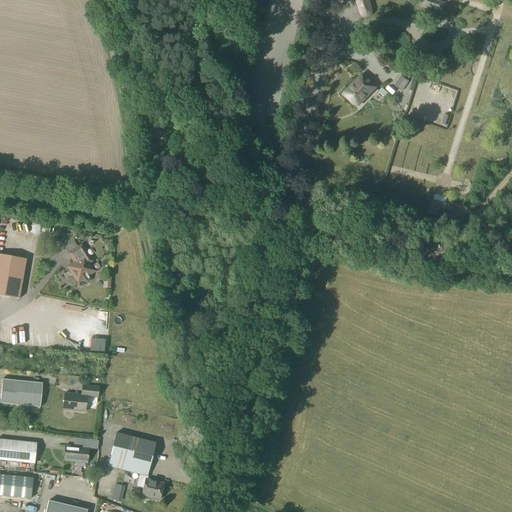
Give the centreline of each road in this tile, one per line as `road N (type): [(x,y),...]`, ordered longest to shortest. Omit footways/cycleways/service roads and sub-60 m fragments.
road 1 (unclassified): [(218,511),(284,230)]
road 2 (unclassified): [(511,273),(284,230)]
road 3 (unclassified): [(134,202),(131,144),(96,0)]
road 4 (unclassified): [(284,230),(134,202)]
road 5 (unclassified): [(134,202),(0,177)]
